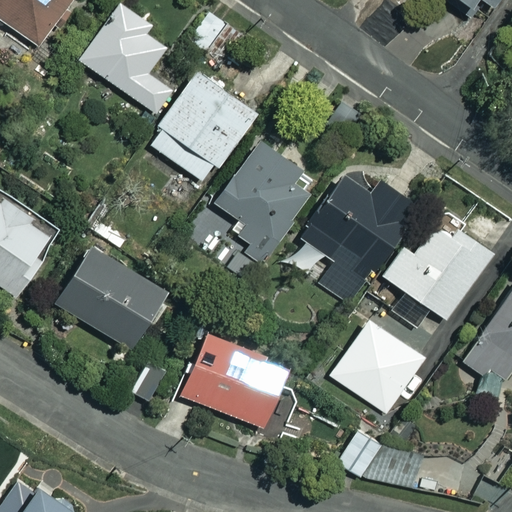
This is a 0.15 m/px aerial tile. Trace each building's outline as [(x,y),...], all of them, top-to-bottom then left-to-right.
[(0,0),(0,19),(36,43),(53,17),(62,23),(78,0),(77,0),(0,0)] [(146,20),(117,0),(115,0),(76,57),(152,110),(169,87),(144,70),(162,44),(141,29),(146,20)] [(226,24),(209,11),(189,37),(206,50),(226,24)] [(254,110),(194,69),(145,140),(205,181),(254,110)] [(317,175),(255,134),(211,201),(237,218),(229,229),(249,242),(244,251),(260,262),(317,175)] [(369,188),(343,170),(297,235),(332,261),(318,281),(344,300),(414,203),(377,177),(369,188)] [(24,219),(27,214),(0,195),(0,284),(13,293),(37,258),(31,254),(45,234),(24,219)] [(379,273),(400,287),(389,303),(415,321),(426,305),(443,316),(489,249),(432,210),(407,247),(400,242),(379,273)] [(49,299),(125,347),(144,316),(154,322),(165,304),(156,298),(163,287),(87,239),(49,299)] [(511,282),(459,359),(498,386),(511,365),(511,282)] [(422,354),(364,316),(327,373),(385,411),(422,354)] [(200,326),(175,391),(258,423),(256,430),(277,438),(294,393),(273,385),(283,358),(200,326)] [(145,397),(159,372),(141,362),(127,387),(145,397)] [(382,438),(358,424),(336,462),(359,476),(382,438)] [(419,455),(381,446),(374,478),(412,487),(419,455)] [(9,511),(71,511),(74,508),(33,479),(9,511)]
